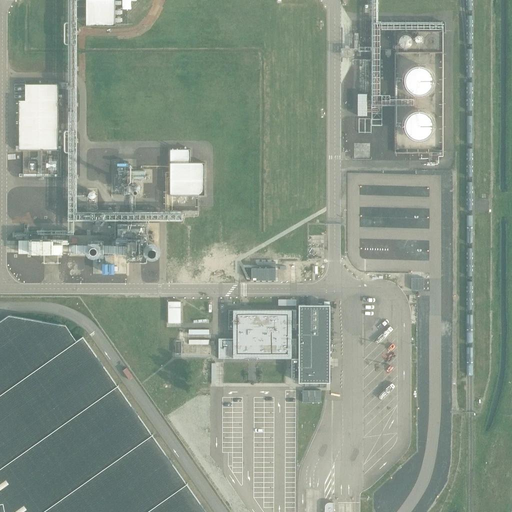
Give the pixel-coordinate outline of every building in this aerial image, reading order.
[(115,0),(85,0),(86,28),(115,28),(115,0)] [(434,82),(434,79),(434,76),(433,74),(432,71),(430,69),(428,67),(425,66),(423,65),(420,64),(417,65),(414,65),(412,66),(410,68),(408,70),(406,72),(405,75),(404,78),(404,81),(405,83),(406,86),(408,88),(410,90),(412,92),(414,93),(417,94),(420,94),(423,94),(425,93),(428,91),(430,89),(432,87),(433,85),(434,82)] [(58,150),(58,85),(26,85),(26,101),(19,101),(19,150),(58,150)] [(434,126),(434,123),(434,121),(433,118),(432,115),(430,113),(428,111),(426,110),(423,109),(420,109),(417,109),(415,109),(412,111),(410,112),(408,114),(406,117),(405,119),(405,122),(405,125),(405,128),(406,130),(408,133),(410,135),(412,136),(415,137),(417,138),(420,138),(423,138),(426,137),(428,136),(430,134),(432,131),(433,129),(434,126)] [(204,196),(204,164),(190,164),(190,150),(170,151),(170,196),(204,196)] [(21,240),(21,257),(34,257),(34,255),(105,255),(105,253),(127,253),(127,259),(148,259),(148,255),(161,255),(161,244),(148,244),(148,218),(157,218),(157,210),(142,210),(142,218),(137,218),(137,220),(130,220),(130,222),(118,222),(118,240),(21,240)] [(410,242),(398,242),(397,265),(409,266),(410,242)] [(270,279),(270,266),(252,266),(252,279),(270,279)] [(180,323),(181,302),(168,302),(168,323),(180,323)] [(233,338),(218,338),(218,358),(291,358),(291,378),(298,378),(298,382),(331,382),(331,305),(320,305),(299,305),(299,324),(297,324),(297,310),(228,310),(228,330),(233,330),(233,338)] [(205,511),(83,337),(76,341),(65,325),(9,316),(0,321),(0,503),(3,503),(4,511),(205,511)] [(303,390),(303,402),(315,402),(315,390),(303,390)] [(337,511),(337,499),(321,499),(321,511),(337,511)]
